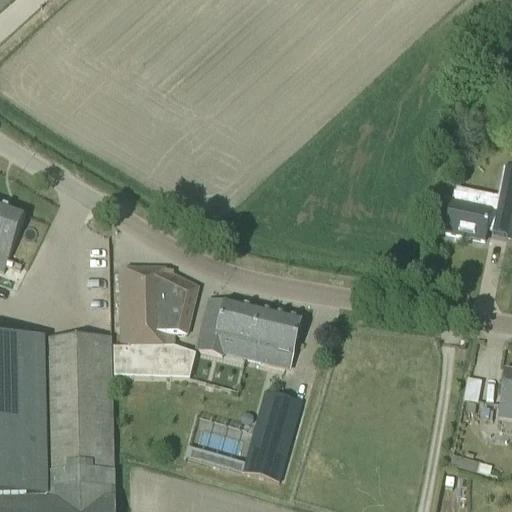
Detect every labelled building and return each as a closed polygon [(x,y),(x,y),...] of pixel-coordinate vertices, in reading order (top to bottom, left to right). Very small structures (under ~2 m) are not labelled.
[(495,220),(509,223),(511,207),(511,192),(502,190),(495,220)] [(451,208),(449,217),(445,237),(484,245),(490,216),(451,208)] [(0,210),(0,274),(3,276),(25,219),(0,210)] [(186,339),(195,302),(198,292),(172,280),(172,275),(119,274),(118,352),(112,352),(112,382),(188,383),(195,359),(174,351),(174,337),(186,339)] [(203,322),(195,356),(222,363),(223,359),(226,346),(254,353),(263,315),(225,306),(225,307),(210,303),(208,303),(203,322)] [(254,353),(251,366),(289,375),(296,344),(301,324),(263,315),(254,353)] [(110,342),(35,344),(39,505),(114,503),(111,342),(110,342)] [(0,505),(39,505),(35,344),(0,344),(0,505)] [(511,375),(503,374),(497,421),(511,422),(511,375)] [(243,477),(279,488),(303,407),(305,407),(312,384),(299,381),(293,404),(267,396),(243,477)] [(462,402),(477,405),(482,383),(466,381),(462,402)] [(466,408),(465,416),(473,417),(474,409),(466,408)] [(156,506),(154,484),(130,487),(133,509),(156,506)] [(114,503),(39,505),(0,505),(0,511),(115,511),(115,503),(114,503)]
